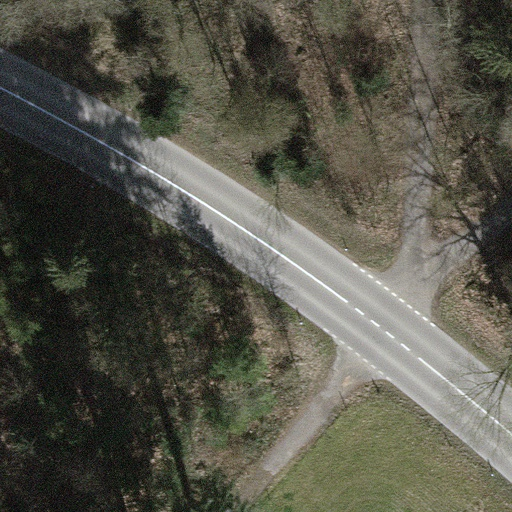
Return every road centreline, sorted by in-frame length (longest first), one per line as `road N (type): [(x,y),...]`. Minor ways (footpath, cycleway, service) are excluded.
road 1 (tertiary): [(511,433),(238,227),(0,88)]
road 2 (track): [(511,223),(388,335),(229,511)]
road 3 (track): [(425,0),(431,77),(388,335)]
